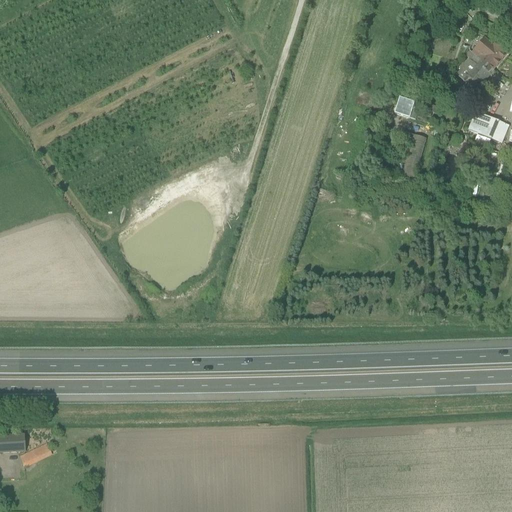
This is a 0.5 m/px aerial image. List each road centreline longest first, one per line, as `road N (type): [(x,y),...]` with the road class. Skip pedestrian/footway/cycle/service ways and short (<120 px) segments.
road 1 (motorway): [(511,354),(0,365)]
road 2 (motorway): [(0,386),(511,377)]
